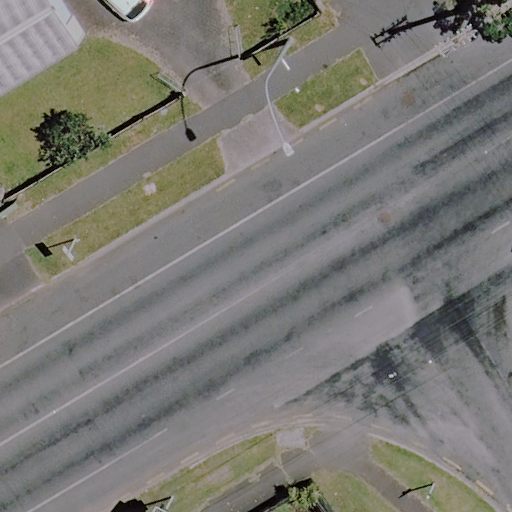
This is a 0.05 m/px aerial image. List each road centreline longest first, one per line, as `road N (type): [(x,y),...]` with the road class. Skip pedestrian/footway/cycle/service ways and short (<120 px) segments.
road 1 (secondary): [(398,204),(0,444)]
road 2 (residential): [(511,393),(398,204)]
road 3 (secondary): [(511,136),(398,204)]
